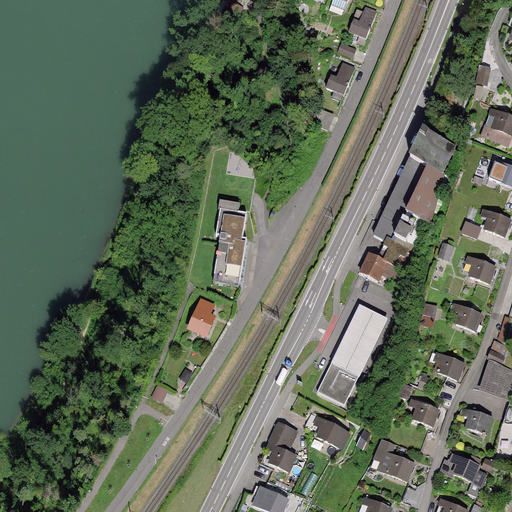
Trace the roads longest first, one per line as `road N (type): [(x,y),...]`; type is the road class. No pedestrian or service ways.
road 1 (residential): [(111,511),(174,426),(281,250),(393,0)]
road 2 (primary): [(210,511),(306,323),(449,0)]
road 3 (residential): [(421,511),(453,405),(511,262)]
